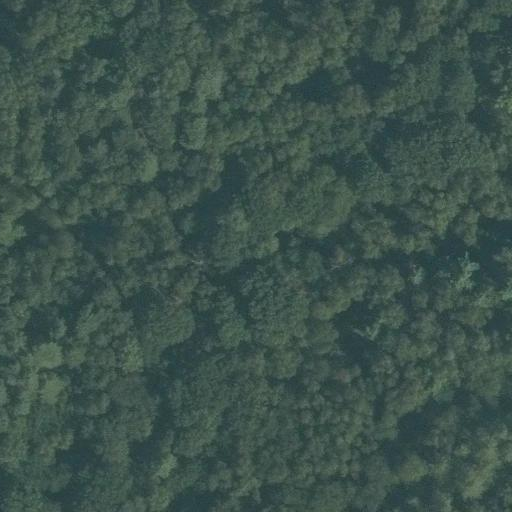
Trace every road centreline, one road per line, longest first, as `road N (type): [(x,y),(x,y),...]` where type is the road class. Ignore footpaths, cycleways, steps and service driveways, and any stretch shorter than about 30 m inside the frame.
road 1 (unknown): [(400,0),(393,43),(358,132),(239,289),(229,429),(219,460),(199,486),(127,511)]
road 2 (track): [(346,73),(314,146),(238,231),(204,322)]
road 3 (track): [(204,322),(161,406),(65,511)]
